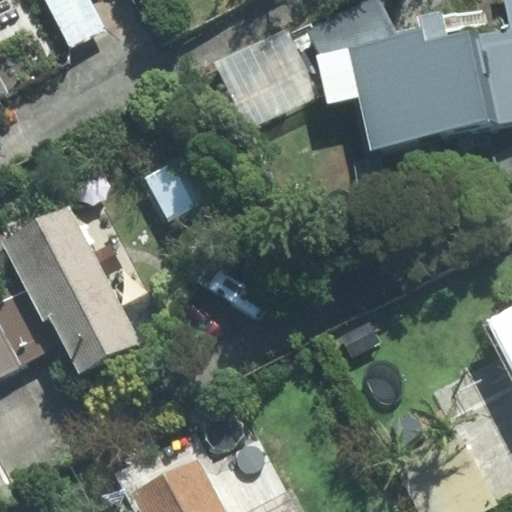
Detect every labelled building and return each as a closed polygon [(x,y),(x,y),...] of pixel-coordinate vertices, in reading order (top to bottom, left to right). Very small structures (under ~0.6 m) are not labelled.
[(115,29),(99,0),(55,0),(80,47),(115,29)] [(511,34),(463,45),(457,19),(434,23),(438,39),(408,44),(385,0),(383,0),(315,37),(328,62),(334,61),(345,108),(376,101),(388,156),(511,128),(511,34)] [(0,107),(23,95),(0,51),(0,107)] [(156,346),(84,210),(16,244),(57,323),(66,319),(96,377),(156,346)] [(425,511),(494,511),(505,506),(469,439),(405,475),(425,511)] [(243,511),(216,460),(148,495),(156,511),(243,511)]
